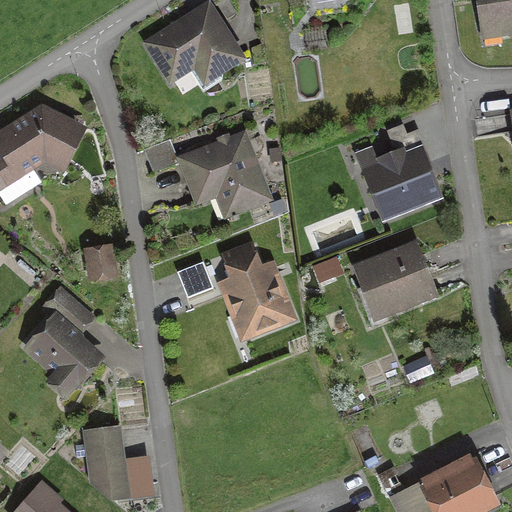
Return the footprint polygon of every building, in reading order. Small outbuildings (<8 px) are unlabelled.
[(511,0),(474,0),(480,35),(511,29),(511,0)] [(145,45),(168,83),(195,66),(203,80),(240,58),(209,7),(145,45)] [(40,115),(0,141),(0,196),(4,203),(30,187),(20,173),(42,160),(60,168),(80,134),(40,115)] [(391,148),(362,159),(383,217),(433,199),(417,154),(425,151),(418,131),(407,135),(403,125),(385,132),(391,148)] [(170,141),(143,151),(151,171),(173,162),(190,206),(216,196),(225,219),(268,203),(242,137),(178,162),(170,141)] [(412,247),(354,268),(373,319),(431,297),(412,247)] [(250,250),(222,260),(232,287),(225,289),(241,335),(288,318),(270,266),(257,271),(250,250)] [(107,253),(85,257),(89,280),(111,276),(107,253)] [(333,263),(311,272),(316,284),(338,276),(333,263)] [(202,265),(176,275),(186,300),(212,290),(202,265)] [(90,319),(61,292),(48,307),(55,314),(26,345),(58,375),(50,383),(64,396),(98,360),(74,337),(90,319)] [(116,433),(86,437),(92,482),(114,499),(148,493),(146,462),(120,466),(116,433)] [(473,467),(429,490),(440,511),(481,511),(493,506),(473,467)] [(61,511),(36,491),(21,509),(24,511),(61,511)]
